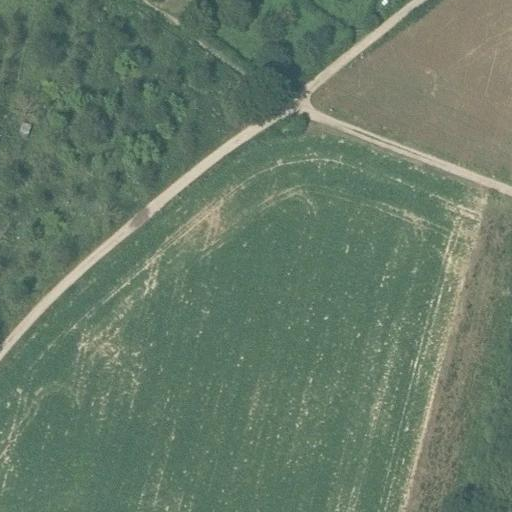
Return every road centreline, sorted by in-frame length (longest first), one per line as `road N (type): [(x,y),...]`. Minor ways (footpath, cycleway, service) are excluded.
road 1 (track): [(0,351),(118,235),(286,102)]
road 2 (track): [(286,102),(511,192)]
road 3 (track): [(286,102),(418,0)]
